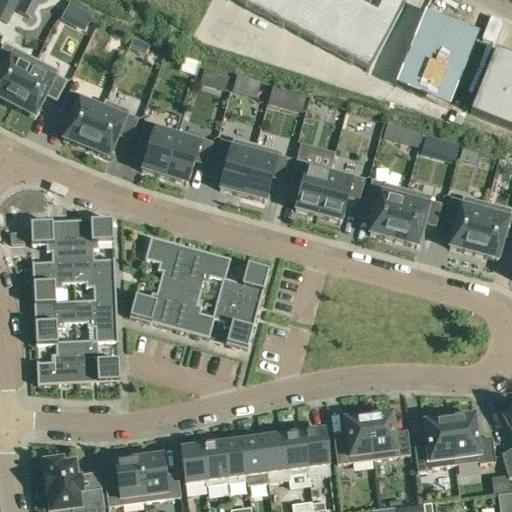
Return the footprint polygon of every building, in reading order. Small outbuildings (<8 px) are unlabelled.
[(24,0),(17,14),(28,19),(38,0),(24,0)] [(406,0),(228,0),(228,1),(368,74),(407,0),(406,0)] [(70,3),(60,22),(72,28),(81,9),(70,3)] [(0,21),(6,25),(13,11),(0,4),(0,21)] [(425,12),(394,88),(449,110),(479,35),(425,12)] [(133,39),(130,46),(137,49),(140,42),(133,39)] [(0,102),(12,109),(36,62),(3,45),(0,51),(0,102)] [(511,58),(495,51),(469,115),(511,131),(511,58)] [(36,62),(12,109),(34,121),(45,99),(56,105),(67,83),(56,78),(59,74),(36,62)] [(237,77),(232,95),(240,97),(245,80),(237,77)] [(305,97),(271,88),(266,106),(300,115),(305,97)] [(62,142),(86,152),(104,108),(103,107),(70,93),(60,116),(72,120),(62,142)] [(105,103),(103,107),(104,108),(86,152),(109,161),(118,139),(129,144),(138,122),(127,117),(129,113),(105,103)] [(164,180),(178,135),(144,124),(137,147),(148,150),(141,173),(164,180)] [(387,126),(384,137),(397,140),(400,130),(387,126)] [(178,135),(164,180),(187,188),(194,165),(205,168),(212,145),(178,135)] [(420,156),(436,161),(441,141),(425,137),(420,156)] [(242,198),(256,148),(233,141),(231,146),(220,143),(214,166),(225,169),(219,192),(242,198)] [(279,154),(256,148),(242,198),(265,205),(271,181),(283,185),(289,162),(278,158),(279,154)] [(479,154),(461,149),(458,162),(475,167),(479,154)] [(294,213),(318,219),(330,173),(295,163),(289,186),(301,189),(294,213)] [(365,182),(330,173),(318,219),(341,225),(347,202),(358,205),(365,182)] [(369,237),(393,243),(407,192),(371,183),(365,207),(371,209),(368,222),(373,223),(369,237)] [(431,199),(407,192),(393,243),(417,250),(423,227),(435,230),(441,207),(430,204),(431,199)] [(449,250),(473,257),(487,206),(462,199),(461,204),(450,201),(443,224),(455,227),(449,250)] [(487,206),(473,257),(497,263),(504,240),(511,242),(511,217),(510,217),(511,212),(487,206)] [(112,224),(71,226),(73,266),(94,265),(93,254),(98,254),(98,247),(111,246),(111,247),(113,247),(112,224)] [(52,267),(73,266),(71,226),(30,228),(31,250),(33,250),(46,249),(46,256),(51,256),(52,267)] [(11,247),(23,246),(23,237),(11,237),(11,247)] [(159,286),(179,292),(190,252),(150,241),(144,263),(159,267),(157,274),(162,275),(159,286)] [(230,263),(190,252),(179,292),(200,297),(203,286),(208,287),(210,280),(222,284),(225,282),(230,263)] [(73,266),(74,288),(85,288),(85,292),(93,292),(93,305),(93,306),(116,305),(114,264),(112,264),(94,265),(73,266)] [(73,266),(52,267),(33,268),(33,267),(32,267),(33,309),(56,308),(56,306),(55,294),(62,293),(62,289),(74,288),(73,266)] [(268,273),(246,267),(242,282),(235,280),(233,284),(225,282),(222,284),(217,302),(257,313),(268,273)] [(179,292),(159,286),(156,297),(151,296),(150,302),(135,299),(129,321),(169,331),(179,292)] [(169,331),(209,342),(214,323),(212,320),(200,317),(202,310),(197,309),(200,297),(179,292),(169,331)] [(212,320),(214,323),(224,325),(223,330),(229,332),(225,347),(247,353),(257,313),(217,302),(212,320)] [(93,305),(74,306),(75,328),(87,327),(87,332),(94,332),(95,345),(97,345),(97,347),(116,346),(116,347),(117,347),(116,305),(93,306),(93,305)] [(37,350),(55,349),(55,347),(57,346),(57,334),(64,333),(64,329),(75,328),(74,306),(56,306),(56,308),(33,309),(35,350),(37,350)] [(97,345),(95,345),(76,346),(78,388),(119,386),(118,363),(116,364),(103,365),(103,357),(98,358),(97,347),(97,345)] [(55,347),(55,349),(56,359),(51,360),(51,367),(38,367),(36,367),(37,390),(78,388),(76,346),(57,346),(55,347)] [(511,451),(501,458),(508,482),(511,479),(511,410),(505,414),(507,418),(503,420),(511,435),(511,451)] [(373,463),(410,459),(406,434),(394,436),(391,416),(368,419),(373,463)] [(474,418),(449,422),(455,469),(479,465),(479,468),(494,466),(491,441),(477,443),(474,418)] [(368,419),(344,423),(346,442),(334,443),(337,468),(373,463),(368,419)] [(430,472),(455,469),(449,422),(423,425),(426,449),(414,451),(417,476),(431,474),(430,472)] [(324,433),(303,436),(308,477),(307,477),(307,481),(330,479),(324,433)] [(303,436),(282,439),(288,479),(289,479),(307,477),(308,477),(303,436)] [(267,487),(289,484),(289,479),(288,479),(282,439),(262,441),(267,477),(266,477),(267,487)] [(248,480),(266,477),(267,477),(262,441),(242,444),(247,480),(248,480)] [(242,444),(222,447),(227,487),(248,484),(248,480),(247,480),(242,444)] [(222,447),(201,449),(206,485),(205,485),(205,490),(227,487),(222,447)] [(206,485),(201,449),(180,452),(185,488),(205,485),(206,485)] [(138,462),(144,506),(180,501),(177,476),(164,478),(162,459),(138,462)] [(107,511),(144,506),(138,462),(114,465),(117,484),(104,486),(107,511)] [(103,511),(101,492),(78,495),(76,478),(74,466),(62,467),(61,463),(44,465),(46,479),(43,479),(45,497),(48,497),(50,510),(49,511),(103,511)] [(511,511),(511,496),(497,498),(499,511),(511,511)]
